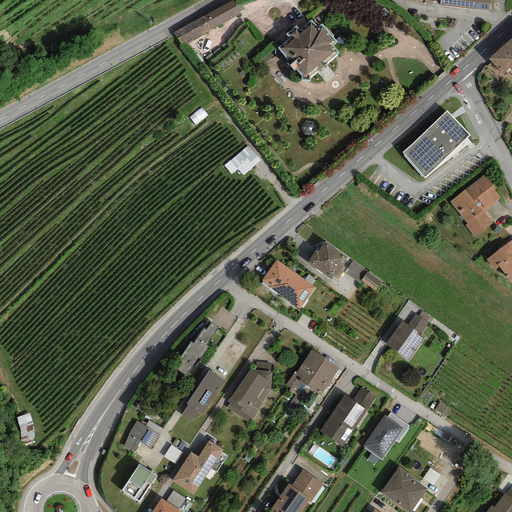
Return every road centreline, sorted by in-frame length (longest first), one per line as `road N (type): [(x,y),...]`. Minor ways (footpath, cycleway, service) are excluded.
road 1 (residential): [(223,278),(511,473)]
road 2 (secondary): [(458,74),(223,278)]
road 3 (secondary): [(0,119),(217,0)]
road 4 (secondary): [(223,278),(148,351),(108,406)]
